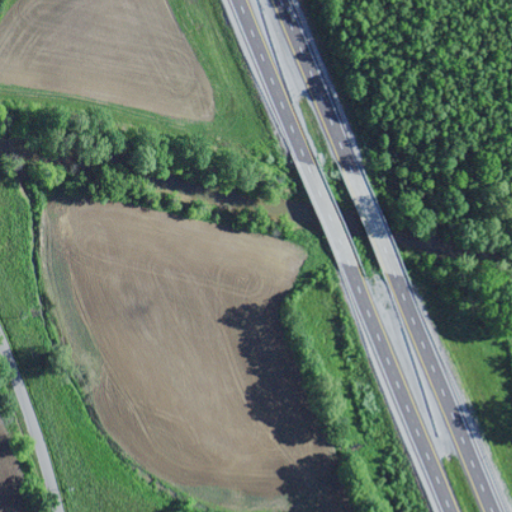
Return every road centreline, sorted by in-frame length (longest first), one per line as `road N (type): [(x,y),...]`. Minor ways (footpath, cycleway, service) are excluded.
road 1 (motorway): [(352,276),(449,511)]
road 2 (motorway): [(490,511),(396,284)]
road 3 (residential): [(0,90),(42,90),(209,130)]
road 4 (residential): [(56,511),(0,342)]
road 5 (motorway): [(344,154),(281,0)]
road 6 (motorway): [(237,0),(298,147)]
road 7 (motorway): [(396,284),(344,154)]
road 8 (motorway): [(298,147),(352,276)]
road 9 (residential): [(383,140),(511,170)]
